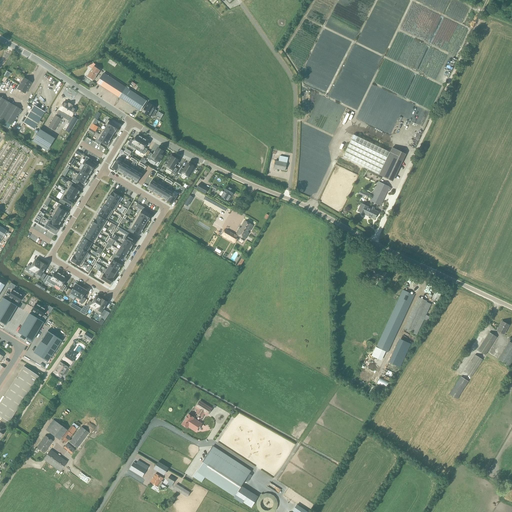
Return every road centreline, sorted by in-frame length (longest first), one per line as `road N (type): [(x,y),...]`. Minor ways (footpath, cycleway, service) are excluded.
road 1 (unclassified): [(511,307),(131,121)]
road 2 (unknown): [(286,197),(297,93),(239,0)]
road 3 (residential): [(102,170),(52,257),(116,290)]
road 4 (residential): [(102,170),(164,208),(116,290)]
road 5 (unclassified): [(131,121),(0,38)]
